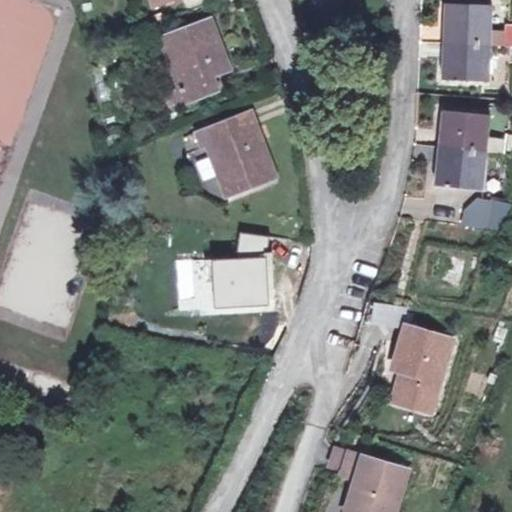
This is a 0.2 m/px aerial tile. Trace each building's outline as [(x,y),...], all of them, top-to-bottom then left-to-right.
[(439,14),(440,47),(484,47),(485,14),(439,14)] [(221,62),(206,20),(162,36),(175,79),(162,84),(166,102),(213,84),(208,67),(221,62)] [(511,26),(502,27),(502,47),(506,47),(506,65),(511,64),(511,26)] [(484,47),(440,47),(441,76),(483,79),(484,47)] [(480,121),(437,116),(433,150),(476,156),(480,121)] [(259,121),(241,127),(245,141),(264,136),(259,121)] [(241,127),(195,141),(199,156),(210,153),(221,197),(276,181),(264,136),(245,141),(241,127)] [(511,143),(497,141),(495,162),(511,163),(511,143)] [(476,156),(433,150),(429,183),(473,190),(476,156)] [(505,206),(485,202),(480,232),(499,236),(505,206)] [(216,306),(270,305),(269,234),(239,234),(239,256),(216,256),(216,306)] [(193,309),(215,308),(212,258),(191,259),(193,309)] [(402,317),(407,318),(411,303),(375,292),(370,309),(402,319),(402,317)] [(407,318),(402,317),(402,319),(389,359),(405,363),(396,394),(429,404),(451,332),(407,318)] [(394,511),(408,463),(335,441),(329,462),(342,466),(360,471),(358,480),(347,511),(394,511)] [(339,474),(358,480),(360,471),(342,466),(339,474)]
